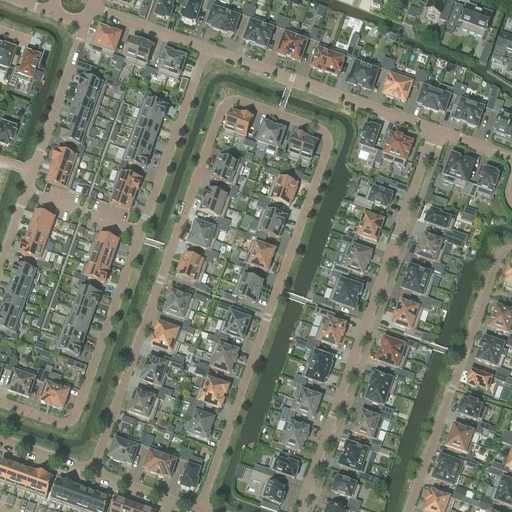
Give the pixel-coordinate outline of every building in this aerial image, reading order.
[(110,0),(133,8),(136,0),(110,0)] [(161,0),(156,16),(164,19),(164,18),(169,19),(172,11),(171,10),(174,0),(161,0)] [(206,12),(210,0),(209,0),(187,0),(182,18),(184,19),(184,20),(192,23),(193,22),(195,22),(200,10),(206,12)] [(213,30),(220,32),(227,10),(215,6),(216,2),(210,0),(206,12),(212,14),(208,26),(214,28),(213,30)] [(429,0),(426,10),(441,15),(439,21),(446,24),(453,4),(447,1),(447,0),(429,0)] [(483,38),(484,33),(486,34),(493,17),(484,13),(476,10),(467,7),(463,18),(459,17),(463,7),(455,4),(446,30),(454,32),(456,27),(460,29),(483,38)] [(241,14),(227,10),(220,32),(227,34),(227,33),(234,35),(240,17),(246,19),(250,7),(244,5),(241,14)] [(245,42),(255,46),(264,22),(253,18),(256,9),(250,7),(246,19),(252,21),(245,42)] [(274,26),(264,22),(255,46),(266,49),(274,29),(280,31),(284,19),(278,17),(274,26)] [(286,56),(290,58),(298,35),(287,31),(290,21),(284,19),(280,31),(286,33),(278,55),(285,58),(286,56)] [(99,27),(91,51),(102,55),(110,32),(108,31),(108,30),(99,27)] [(308,38),(298,35),(290,58),(294,59),(293,61),(299,63),(308,41),(314,43),(318,31),(312,29),(308,38)] [(324,33),(318,31),(314,43),(319,45),(324,33)] [(110,32),(102,55),(112,59),(113,56),(114,56),(122,35),(113,32),(113,33),(110,32)] [(511,38),(500,34),(491,60),(502,63),(506,52),(511,54),(511,38)] [(125,60),(123,63),(124,63),(134,67),(143,42),(138,41),(137,41),(132,39),(125,60)] [(143,42),(134,67),(144,70),(145,67),(147,67),(154,47),(148,45),(148,44),(143,42)] [(485,44),(478,64),(485,66),(492,47),(485,44)] [(3,45),(0,53),(0,73),(5,75),(3,80),(9,82),(13,70),(8,68),(14,49),(13,49),(13,48),(7,46),(7,47),(3,45)] [(324,73),(324,72),(332,51),(319,46),(311,68),(316,69),(315,70),(324,73)] [(345,56),(332,51),(324,72),(337,77),(339,73),(340,73),(343,65),(341,64),(344,58),(350,60),(355,48),(349,46),(346,56),(345,56)] [(349,84),(360,88),(368,64),(358,60),(361,50),(355,48),(350,60),(357,62),(349,84)] [(158,71),(157,75),(167,78),(175,55),(173,54),(173,53),(164,50),(157,71),(158,71)] [(9,82),(7,86),(14,89),(17,81),(29,85),(33,72),(34,72),(36,65),(39,57),(36,56),(36,55),(29,53),(28,53),(26,53),(23,61),(22,61),(20,67),(21,67),(20,69),(14,67),(13,70),(9,82)] [(175,55),(167,78),(178,82),(186,58),(178,55),(178,56),(175,55)] [(116,64),(114,70),(121,73),(124,63),(123,63),(125,60),(118,58),(116,64)] [(379,68),(368,64),(360,88),(370,92),(379,70),(385,72),(389,60),(383,58),(379,68)] [(384,95),(394,99),(403,76),(392,72),(395,62),(389,60),(385,72),(391,74),(384,95)] [(91,67),(89,73),(95,76),(97,70),(91,67)] [(144,70),(141,80),(148,82),(150,76),(152,69),(147,67),(145,67),(144,70)] [(413,80),(403,76),(394,99),(405,103),(413,82),(419,84),(423,72),(417,70),(413,80)] [(424,109),(430,111),(437,93),(438,89),(426,84),(429,74),(423,72),(419,84),(425,86),(418,105),(424,107),(424,109)] [(103,98),(107,87),(113,89),(115,83),(103,79),(101,84),(83,78),(82,82),(79,89),(80,89),(103,98)] [(438,89),(437,93),(430,111),(437,113),(438,112),(444,114),(450,95),(456,97),(460,86),(455,84),(453,90),(440,85),(438,89)] [(453,122),(465,126),(473,105),(474,101),(463,97),(466,88),(460,86),(456,97),(462,99),(453,122)] [(77,99),(99,107),(103,98),(80,89),(77,99)] [(162,93),(160,99),(166,101),(168,95),(162,93)] [(140,111),(163,119),(164,119),(168,108),(149,101),(151,96),(146,94),(140,111)] [(492,112),(496,100),(490,98),(486,110),(492,112)] [(99,107),(77,99),(73,109),(96,117),(99,107)] [(496,100),(492,112),(499,115),(494,130),(497,131),(497,132),(496,134),(507,138),(507,136),(511,137),(511,133),(511,125),(511,122),(511,114),(501,110),(504,103),(496,100)] [(474,101),(473,105),(465,126),(477,130),(484,109),(485,105),(474,101)] [(69,119),(92,127),(96,117),(73,109),(69,119)] [(136,121),(159,129),(163,119),(140,111),(136,121)] [(0,145),(5,148),(6,147),(8,147),(10,143),(11,143),(14,135),(13,134),(16,125),(2,120),(4,114),(0,112),(0,145)] [(238,115),(238,114),(233,112),(232,113),(231,113),(223,135),(234,139),(235,137),(234,137),(241,116),(238,115)] [(252,119),(241,115),(241,116),(234,137),(235,137),(245,141),(252,119)] [(92,127),(69,119),(66,129),(89,137),(92,127)] [(133,130),(155,139),(159,129),(136,121),(133,130)] [(271,127),(271,126),(264,123),(256,145),(266,148),(267,149),(274,128),(271,127)] [(360,148),(359,151),(370,155),(365,167),(371,169),(374,162),(378,151),(374,150),(381,129),(370,125),(369,127),(365,125),(361,136),(363,137),(359,147),(360,148)] [(277,128),(277,129),(274,128),(267,149),(266,148),(265,151),(276,155),(277,152),(285,131),(277,128)] [(89,138),(89,137),(66,129),(65,129),(61,140),(79,146),(77,152),(83,154),(85,148),(83,147),(86,137),(89,138)] [(155,139),(133,130),(129,140),(152,149),(155,139)] [(378,151),(374,162),(380,165),(382,159),(393,163),(402,138),(390,134),(383,153),(378,151)] [(307,139),(296,135),(289,156),(288,159),(299,163),(300,160),(299,160),(307,139)] [(402,138),(393,163),(404,167),(405,164),(406,164),(414,143),(402,138)] [(317,143),(316,143),(316,142),(311,140),(311,141),(307,140),(307,139),(299,160),(300,160),(310,164),(317,143)] [(152,149),(129,140),(127,147),(126,150),(148,158),(150,154),(152,149)] [(120,167),(125,169),(127,164),(145,170),(149,159),(148,158),(126,150),(120,167)] [(83,154),(77,152),(75,158),(57,151),(53,162),(54,163),(77,171),(83,154)] [(462,161),(459,160),(459,158),(451,155),(442,181),(454,185),(462,161)] [(239,177),(242,166),(243,167),(245,161),(239,159),(237,164),(220,158),(218,164),(217,163),(215,169),(239,177)] [(465,189),(463,195),(468,197),(472,186),(467,184),(474,163),(466,161),(465,162),(462,161),(454,185),(465,189)] [(50,173),(73,181),(77,171),(54,163),(50,173)] [(116,185),(136,192),(138,192),(141,181),(123,175),(125,169),(120,167),(116,178),(115,180),(114,184),(116,185)] [(232,187),(230,192),(236,194),(238,189),(235,187),(239,177),(215,169),(213,174),(214,174),(212,179),(232,187)] [(280,179),(282,174),(270,170),(268,175),(274,178),(271,188),(294,197),(296,191),(295,191),(297,186),(280,179)] [(474,199),(476,193),(490,198),(494,189),(495,189),(498,181),(497,180),(498,176),(496,175),(496,174),(487,170),(487,172),(484,171),(478,188),(472,186),(468,197),(474,199)] [(73,181),(50,173),(47,183),(70,191),(73,181)] [(387,181),(385,186),(395,190),(397,184),(387,181)] [(115,196),(133,202),(136,192),(116,185),(112,195),(115,196)] [(272,201),(290,207),(292,202),(294,197),(271,188),(267,199),(260,196),(258,202),(270,206),(272,201)] [(356,197),(353,204),(356,206),(371,211),(373,206),(387,211),(388,209),(389,209),(393,198),(392,198),(393,196),(373,188),(373,189),(369,188),(365,200),(356,197)] [(234,200),(236,194),(230,192),(228,198),(207,190),(203,201),(227,209),(231,199),(234,200)] [(129,212),(133,202),(115,196),(111,206),(129,212)] [(436,198),(434,204),(445,208),(447,202),(436,198)] [(203,201),(203,202),(204,202),(203,205),(202,205),(200,210),(201,210),(200,212),(218,218),(216,224),(228,228),(230,222),(223,220),(227,209),(203,201)] [(258,202),(256,208),(263,210),(259,221),(283,229),(287,219),(268,212),(270,206),(258,202)] [(356,206),(354,211),(364,215),(360,225),(381,232),(385,221),(370,215),(371,211),(356,206)] [(444,232),(443,236),(455,241),(457,235),(451,233),(455,221),(451,220),(451,219),(441,215),(442,213),(431,210),(429,214),(427,214),(424,224),(444,232)] [(32,223),(51,230),(54,220),(36,213),(32,223)] [(259,239),(261,233),(278,240),(279,238),(280,238),(282,233),(281,233),(282,229),(283,230),(283,229),(259,221),(255,232),(248,229),(246,235),(259,239)] [(29,234),(47,240),(51,230),(32,223),(29,234)] [(196,223),(193,231),(194,231),(193,234),(216,242),(219,232),(226,234),(228,228),(216,224),(214,230),(196,223)] [(347,232),(345,238),(356,242),(358,237),(377,244),(381,232),(360,225),(356,223),(353,234),(347,232)] [(47,240),(29,234),(25,244),(46,251),(48,245),(49,241),(47,240)] [(92,245),(115,253),(119,243),(96,234),(92,245)] [(213,260),(216,261),(219,255),(212,253),(216,242),(193,234),(192,237),(191,237),(188,244),(206,251),(204,257),(207,258),(213,260)] [(270,262),(271,259),(272,259),(275,251),(257,245),(259,239),(246,235),(244,241),(251,243),(247,253),(270,262)] [(424,235),(419,246),(443,255),(447,244),(452,246),(455,241),(443,236),(441,241),(424,235)] [(341,243),(337,253),(345,256),(370,265),(372,259),(370,259),(372,253),(355,246),(356,242),(345,238),(341,236),(339,242),(341,243)] [(46,251),(25,244),(24,243),(20,255),(38,261),(36,267),(42,269),(46,257),(48,252),(46,251)] [(91,256),(111,263),(115,253),(92,245),(91,248),(90,250),(89,253),(91,254),(91,256)] [(439,265),(443,255),(419,246),(418,249),(417,249),(414,257),(433,264),(431,269),(443,273),(445,267),(439,265)] [(267,273),(270,265),(269,265),(270,262),(247,253),(244,264),(237,262),(235,267),(241,270),(247,272),(249,266),(267,273)] [(111,263),(91,256),(88,263),(86,263),(85,265),(108,273),(111,263)] [(182,261),(180,267),(204,275),(208,264),(211,266),(213,260),(207,258),(205,263),(185,256),(183,261),(182,261)] [(335,265),(333,271),(344,276),(348,277),(350,272),(364,278),(368,267),(369,267),(370,265),(345,256),(341,267),(335,265)] [(79,282),(85,284),(87,278),(105,284),(109,273),(108,273),(85,265),(82,274),(76,271),(73,280),(79,282)] [(42,269),(36,267),(34,272),(16,266),(12,277),(13,277),(34,285),(36,285),(40,274),(42,269)] [(407,276),(406,279),(431,288),(435,276),(441,278),(443,273),(431,269),(430,273),(409,266),(405,276),(407,276)] [(200,285),(204,275),(180,267),(178,272),(179,272),(177,277),(195,284),(193,289),(205,293),(207,288),(200,285)] [(239,275),(240,276),(236,286),(260,294),(261,289),(263,284),(245,277),(247,272),(241,270),(239,275)] [(333,271),(331,277),(337,279),(336,280),(332,291),(357,300),(358,297),(360,298),(363,288),(343,281),(344,276),(333,271)] [(10,287),(30,295),(34,285),(13,277),(10,287)] [(431,288),(406,279),(405,281),(404,280),(400,290),(421,298),(419,302),(431,306),(433,301),(427,299),(431,288)] [(75,299),(96,306),(97,307),(101,296),(97,295),(83,289),(85,284),(79,282),(77,288),(79,288),(75,299)] [(255,305),(257,299),(258,300),(260,294),(236,286),(232,297),(225,294),(223,300),(235,304),(237,299),(255,305)] [(30,295),(10,287),(6,297),(27,304),(30,295)] [(322,300),(320,306),(332,310),(334,305),(355,312),(358,302),(357,302),(357,300),(332,291),(329,302),(322,300)] [(206,299),(194,295),(192,300),(171,292),(169,299),(170,299),(168,303),(191,311),(195,301),(204,305),(206,299)] [(27,304),(6,297),(3,307),(26,315),(21,313),(24,304),(27,305),(27,304)] [(72,309),(92,316),(96,306),(75,299),(72,309)] [(429,312),(431,306),(419,302),(418,307),(400,301),(396,312),(396,313),(419,321),(423,310),(429,312)] [(189,328),(191,323),(188,321),(191,311),(168,303),(167,308),(166,307),(164,314),(185,321),(183,327),(189,329),(189,328)] [(219,303),(217,309),(228,313),(225,323),(246,331),(250,321),(240,317),(242,311),(231,308),(219,303)] [(492,317),(511,324),(511,312),(495,306),(492,313),(494,313),(492,317)] [(26,315),(3,307),(0,314),(0,317),(22,325),(26,315)] [(66,318),(89,326),(92,316),(72,309),(68,319),(66,318)] [(316,309),(313,316),(322,319),(319,328),(344,337),(345,331),(344,331),(347,325),(333,320),(335,315),(316,309)] [(415,332),(419,321),(396,313),(396,312),(395,311),(392,319),(393,319),(391,325),(406,330),(404,335),(421,341),(423,334),(415,332)] [(22,325),(0,317),(0,329),(12,334),(10,340),(16,342),(18,336),(16,335),(19,325),(22,326),(22,325)] [(511,324),(492,317),(491,317),(492,317),(491,321),(490,321),(487,327),(510,335),(508,341),(511,342),(511,324)] [(62,329),(85,337),(89,326),(66,318),(62,329)] [(214,337),(214,338),(220,340),(226,342),(228,337),(243,342),(246,331),(225,323),(223,322),(219,333),(216,332),(214,337)] [(179,344),(180,344),(177,343),(181,332),(192,336),(195,330),(189,328),(189,329),(183,327),(181,332),(158,324),(155,332),(157,333),(155,336),(179,344)] [(309,338),(307,344),(319,348),(321,343),(338,349),(342,339),(343,339),(344,337),(319,328),(315,340),(309,338)] [(85,337),(62,329),(59,338),(82,346),(85,337)] [(208,335),(206,341),(215,344),(211,356),(213,357),(213,356),(235,364),(237,359),(236,358),(238,352),(226,348),(228,343),(226,342),(220,340),(214,338),(214,337),(208,335)] [(183,364),(185,359),(176,355),(179,344),(155,336),(154,339),(153,338),(150,346),(173,355),(171,360),(183,364)] [(82,346),(59,338),(53,355),(59,357),(61,351),(79,358),(83,347),(82,346)] [(382,338),(379,348),(381,348),(380,351),(406,360),(409,349),(416,351),(418,345),(405,340),(404,345),(382,338)] [(482,345),(480,350),(500,357),(504,346),(484,339),(482,345)] [(307,344),(305,350),(310,351),(306,365),(330,373),(333,365),(331,365),(334,358),(317,353),(319,348),(307,344)] [(477,359),(476,361),(483,363),(483,364),(491,367),(491,366),(496,368),(498,369),(496,375),(507,379),(509,373),(500,370),(505,358),(500,357),(480,350),(479,352),(477,358),(477,359)] [(378,352),(374,363),(395,370),(393,374),(406,379),(413,381),(415,375),(402,371),(406,360),(380,351),(380,353),(378,352)] [(198,363),(196,369),(208,373),(210,368),(230,375),(231,371),(232,371),(235,364),(213,356),(213,357),(209,367),(198,363)] [(0,376),(2,370),(8,372),(12,360),(6,358),(4,364),(0,362),(0,376)] [(168,378),(171,368),(181,372),(184,365),(183,364),(171,360),(164,358),(162,364),(149,359),(147,363),(147,362),(144,369),(168,378)] [(18,395),(26,372),(16,368),(18,362),(12,360),(8,372),(14,374),(7,392),(18,395)] [(66,366),(74,369),(76,363),(68,360),(66,366)] [(296,376),(293,382),(305,386),(307,381),(324,387),(326,381),(328,381),(330,373),(306,365),(302,378),(296,376)] [(165,396),(170,398),(173,393),(162,389),(165,378),(167,379),(168,378),(144,369),(142,375),(143,375),(141,381),(161,389),(159,394),(165,396)] [(196,369),(194,375),(203,378),(199,389),(223,398),(224,395),(226,395),(229,387),(206,379),(208,373),(196,369)] [(40,384),(44,372),(39,370),(37,375),(26,372),(18,395),(28,399),(35,382),(40,384)] [(40,384),(46,386),(40,402),(46,404),(46,406),(51,407),(59,384),(48,380),(50,374),(44,372),(40,384)] [(492,379),(471,372),(467,381),(469,382),(467,386),(476,389),(477,387),(488,391),(492,379)] [(372,377),(368,388),(368,389),(369,388),(389,395),(393,396),(397,383),(403,385),(406,379),(393,374),(392,379),(374,373),(373,378),(372,377)] [(496,375),(494,380),(505,385),(507,379),(496,375)] [(293,382),(291,388),(297,390),(293,400),(317,409),(321,398),(303,392),(305,386),(293,382)] [(51,407),(59,410),(59,409),(60,409),(63,410),(65,405),(67,400),(66,400),(71,388),(59,384),(51,407)] [(368,389),(364,401),(368,403),(368,404),(380,408),(380,407),(382,407),(380,413),(391,417),(393,411),(384,408),(389,395),(369,388),(368,389)] [(186,397),(184,403),(190,405),(196,407),(203,410),(205,404),(221,410),(224,402),(222,401),(223,398),(199,389),(195,401),(186,397)] [(156,411),(159,401),(163,402),(165,396),(159,394),(157,400),(136,392),(132,403),(156,411)] [(284,409),(282,415),(294,419),(296,413),(313,419),(317,409),(293,400),(290,411),(284,409)] [(462,403),(458,413),(460,413),(459,416),(479,423),(477,428),(482,430),(488,432),(490,427),(481,423),(486,409),(477,406),(477,405),(469,402),(469,403),(464,401),(463,404),(462,403)] [(132,403),(129,413),(149,421),(148,426),(153,428),(155,422),(152,421),(156,411),(132,403)] [(188,411),(186,416),(194,419),(192,424),(210,430),(212,426),(215,420),(201,415),(203,410),(196,407),(190,405),(188,411)] [(359,419),(358,423),(380,431),(384,421),(390,423),(391,417),(380,413),(378,419),(360,412),(358,419),(359,419)] [(282,415),(280,420),(286,422),(282,433),(306,442),(307,437),(306,436),(308,430),(292,424),(294,419),(282,415)] [(135,421),(123,417),(121,423),(133,427),(135,421)] [(189,423),(186,433),(189,434),(188,434),(207,441),(210,435),(209,434),(210,430),(192,424),(189,423)] [(355,427),(353,433),(370,440),(368,445),(380,449),(382,444),(377,442),(380,431),(358,423),(356,427),(355,427)] [(452,433),(450,437),(471,444),(475,434),(480,436),(482,430),(477,428),(475,434),(452,426),(450,432),(452,433)] [(511,434),(504,431),(502,437),(511,440),(511,434)] [(272,443),(270,448),(282,453),(284,447),(300,453),(302,449),(303,449),(305,442),(306,442),(282,433),(278,445),(272,443)] [(120,463),(125,465),(125,464),(131,466),(138,446),(144,448),(148,436),(142,434),(139,443),(128,439),(121,459),(120,463)] [(165,452),(151,447),(154,438),(148,436),(144,448),(151,450),(144,470),(150,472),(149,473),(156,476),(165,452)] [(447,440),(445,447),(465,454),(467,455),(465,460),(471,462),(473,456),(469,455),(472,444),(471,444),(450,437),(449,441),(447,440)] [(511,440),(502,437),(500,443),(511,447),(508,457),(511,458),(511,446),(511,447),(511,446),(511,440)] [(120,463),(121,459),(128,439),(126,444),(115,440),(112,449),(112,448),(110,453),(111,453),(109,458),(113,460),(112,460),(119,463),(120,463)] [(347,444),(344,452),(346,452),(344,456),(369,464),(373,453),(378,455),(380,449),(368,445),(366,451),(347,444)] [(178,457),(165,452),(156,476),(164,478),(164,477),(170,479),(177,460),(183,462),(187,450),(182,448),(178,457)] [(187,450),(183,462),(189,464),(181,487),(190,490),(190,489),(195,490),(198,482),(196,481),(201,468),(189,464),(193,453),(187,450)] [(342,458),(339,466),(359,473),(357,479),(368,483),(370,477),(365,475),(369,464),(344,456),(343,459),(342,458)] [(493,463),(491,469),(497,471),(502,473),(504,468),(511,470),(511,458),(508,457),(505,456),(501,466),(499,465),(493,463)] [(440,457),(437,465),(439,466),(438,469),(457,476),(457,477),(459,477),(463,467),(476,471),(479,464),(471,462),(465,460),(459,457),(457,463),(440,457)] [(263,468),(261,474),(273,478),(275,473),(294,480),(298,471),(296,470),(297,466),(289,462),(288,464),(273,459),(269,470),(263,468)] [(0,464),(0,483),(4,485),(11,465),(7,464),(7,462),(4,461),(3,462),(1,462),(0,464)] [(4,485),(15,489),(22,469),(21,469),(20,467),(17,466),(16,467),(11,465),(4,485)] [(15,489),(25,493),(32,473),(28,471),(27,470),(25,469),(23,469),(22,469),(15,489)] [(435,472),(432,480),(453,487),(457,477),(457,476),(438,469),(437,472),(435,472)] [(491,469),(489,475),(500,479),(502,473),(497,471),(491,469)] [(252,471),(249,480),(263,485),(259,497),(270,501),(269,503),(280,506),(284,495),(281,494),(283,489),(276,486),(278,480),(273,478),(261,474),(252,471)] [(25,493),(35,496),(43,475),(36,473),(36,474),(32,473),(25,493)] [(43,475),(35,496),(46,500),(53,480),(49,478),(49,477),(43,475)] [(347,505),(359,509),(361,503),(355,501),(360,487),(338,479),(337,482),(336,481),(333,490),(334,491),(333,493),(349,499),(347,505)] [(499,490),(498,491),(511,495),(511,482),(502,479),(499,490)] [(50,502),(61,505),(68,484),(62,482),(62,483),(58,482),(50,502)] [(61,505),(71,509),(78,489),(75,488),(75,487),(68,484),(61,505)] [(465,498),(467,492),(455,488),(454,493),(465,498)] [(71,509),(79,511),(81,511),(89,493),(87,492),(87,491),(84,490),(83,491),(78,489),(71,509)] [(481,497),(479,503),(484,505),(490,507),(492,501),(511,508),(511,495),(498,491),(499,490),(494,489),(490,500),(481,497)] [(81,511),(93,511),(99,496),(95,495),(94,493),(91,492),(90,493),(89,493),(81,511)] [(450,511),(454,501),(463,504),(465,498),(454,493),(452,499),(433,492),(431,496),(428,494),(425,502),(426,502),(450,511)] [(99,496),(93,511),(105,511),(109,500),(108,499),(107,498),(104,497),(103,498),(99,496)] [(110,511),(122,511),(125,504),(119,501),(119,502),(114,501),(110,511)] [(426,502),(424,510),(425,510),(424,511),(449,511),(450,511),(426,502)] [(479,503),(477,509),(482,511),(485,511),(488,511),(490,507),(484,505),(479,503)]
